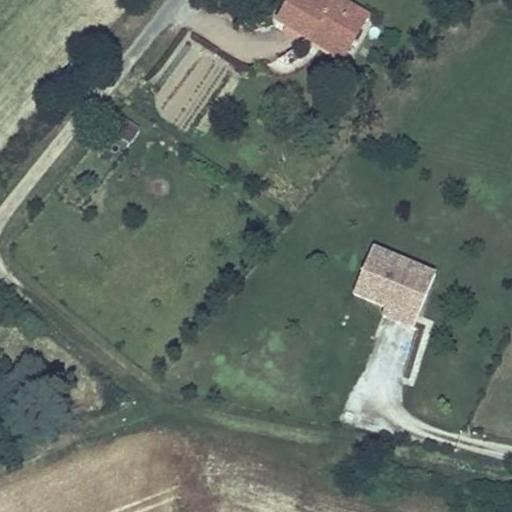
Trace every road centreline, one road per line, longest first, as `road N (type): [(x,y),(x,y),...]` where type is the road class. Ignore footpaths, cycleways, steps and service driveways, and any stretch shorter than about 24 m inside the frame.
road 1 (unclassified): [(0,220),(177,0)]
road 2 (track): [(0,279),(147,400)]
